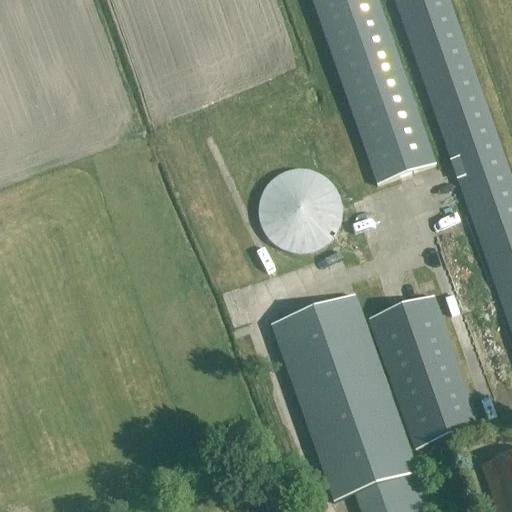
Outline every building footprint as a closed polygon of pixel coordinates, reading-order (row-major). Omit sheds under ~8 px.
[(310,0),(376,188),(435,167),(376,0),(310,0)] [(484,110),(445,0),(395,0),(511,333),(511,186),(485,110),(484,110)] [(376,245),(396,242),(390,190),(370,193),(376,245)] [(350,263),(362,259),(356,239),(344,242),(350,263)] [(306,247),(292,253),(302,273),(316,267),(306,247)] [(472,279),(460,283),(468,308),(480,305),(472,279)] [(239,289),(249,320),(277,310),(270,289),(258,293),(255,284),(239,289)] [(478,429),(433,301),(370,323),(415,451),(478,429)] [(334,503),(354,496),(359,511),(426,511),(353,305),(274,333),(334,503)] [(511,511),(511,460),(481,472),(496,511),(511,511)]
